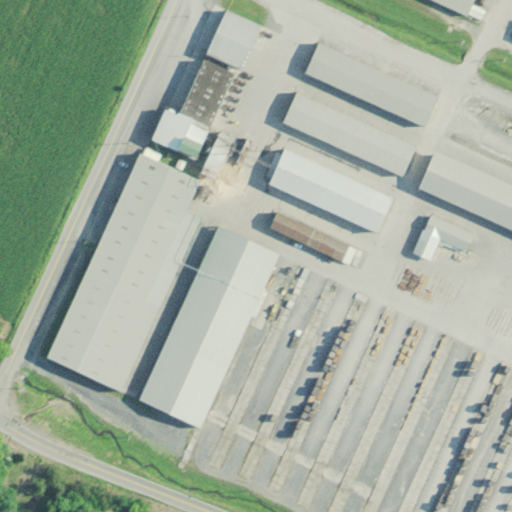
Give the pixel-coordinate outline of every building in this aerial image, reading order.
[(433,0),(467,14),(472,0),(433,0)] [(222,23),(207,56),(239,71),(254,38),(222,23)] [(423,126),(435,95),(315,45),(302,76),(423,126)] [(149,143),(193,160),(199,145),(184,139),(188,129),(201,135),(203,130),(209,132),(233,74),(200,61),(177,116),(162,110),(149,143)] [(292,95),(280,127),(402,175),(414,144),(292,95)] [(232,140),(217,133),(197,174),(211,181),(232,140)] [(390,197),(277,150),(262,186),(375,233),(390,197)] [(47,363),(123,393),(193,216),(185,213),(199,179),(131,152),(47,363)] [(511,231),(511,185),(429,154),(414,194),(511,231)] [(414,209),(406,228),(474,257),(482,238),(414,209)] [(355,250),(273,211),(265,229),(347,267),(355,250)] [(141,406),(204,430),(272,251),(209,227),(141,406)]
